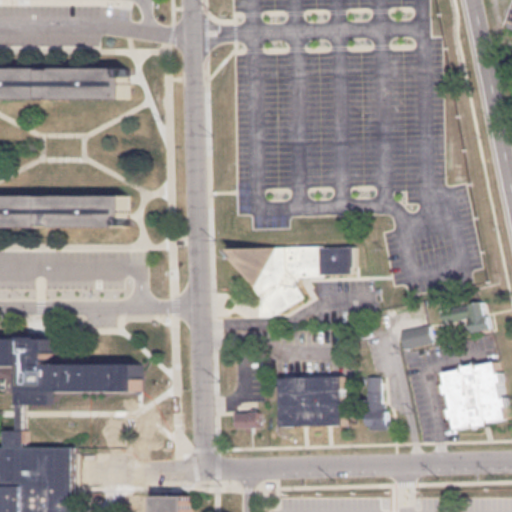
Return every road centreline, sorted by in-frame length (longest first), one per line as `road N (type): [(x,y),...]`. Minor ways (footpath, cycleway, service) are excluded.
road 1 (residential): [(206,466),(191,0)]
road 2 (residential): [(511,457),(250,466)]
road 3 (residential): [(0,306),(201,305)]
road 4 (residential): [(0,23),(193,36)]
road 5 (tertiary): [(473,0),(511,188)]
